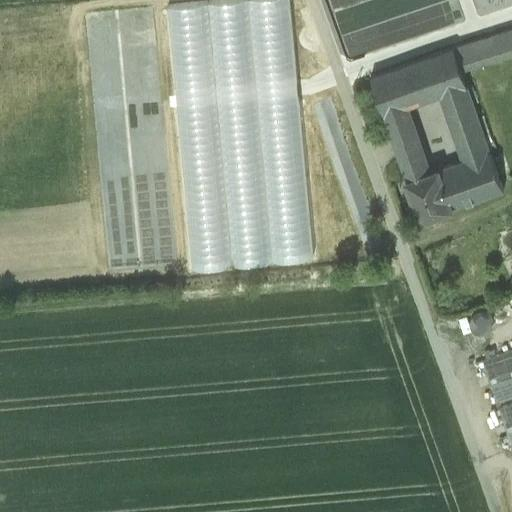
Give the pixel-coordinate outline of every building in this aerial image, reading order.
[(511,30),(456,49),(463,70),(511,53),(511,30)] [(456,49),(371,76),(384,114),(408,106),(440,95),(469,85),(463,70),(456,49)] [(469,85),(440,95),(449,120),(477,110),(469,85)] [(408,106),(384,114),(399,157),(422,148),(408,106)] [(504,189),(477,110),(449,120),(462,159),(439,168),(453,207),(504,189)] [(422,148),(399,157),(407,180),(430,171),(422,148)] [(430,171),(407,180),(420,220),(453,207),(439,168),(430,171)] [(511,294),(508,296),(509,300),(501,302),(510,328),(511,326),(511,294)] [(511,347),(483,357),(498,402),(511,397),(511,347)] [(511,403),(500,407),(511,441),(511,403)]
